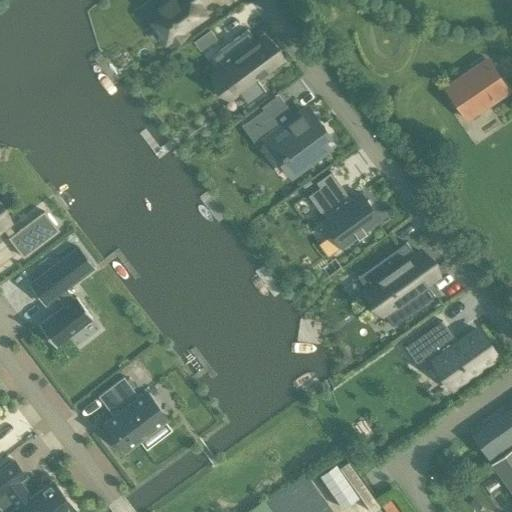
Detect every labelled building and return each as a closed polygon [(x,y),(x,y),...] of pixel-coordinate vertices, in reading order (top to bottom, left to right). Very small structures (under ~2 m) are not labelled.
[(204,0),(168,0),(147,16),(165,41),(167,39),(170,43),(185,32),(182,28),(201,14),(196,6),(204,0)] [(257,42),(247,30),(210,57),(245,105),(264,91),(252,75),(274,58),(260,39),(257,42)] [(485,59),(445,87),(468,121),(509,93),(485,59)] [(254,116),(246,122),(252,130),(261,124),(267,132),(262,136),(281,162),(279,163),(278,164),(289,178),(330,147),(326,142),(330,139),(309,111),(307,113),(304,109),(302,110),(293,117),(284,105),(278,109),(269,115),(264,109),(254,116)] [(330,172),(315,183),(319,188),(307,196),(320,213),(321,212),(325,217),(319,221),(341,250),(381,220),(360,191),(350,199),(330,172)] [(44,211),(14,233),(0,213),(0,233),(4,231),(9,237),(7,238),(23,258),(59,231),(44,211)] [(420,248),(413,253),(406,243),(404,244),(359,276),(366,286),(362,290),(382,318),(385,316),(392,326),(434,296),(427,286),(441,276),(420,248)] [(77,245),(27,282),(45,305),(56,296),(66,289),(94,268),(77,245)] [(75,296),(73,298),(66,289),(56,296),(63,305),(39,324),(56,346),(92,319),(75,296)] [(441,320),(404,347),(421,370),(430,363),(451,392),(500,358),(477,325),(455,340),(441,320)] [(145,391),(137,396),(123,377),(98,396),(113,415),(102,423),(123,451),(166,419),(145,391)] [(511,404),(470,434),(488,459),(511,441),(511,404)] [(511,450),(492,464),(511,492),(511,450)] [(333,462),(372,510),(380,503),(342,455),(333,462)] [(31,499),(18,482),(25,476),(13,462),(0,471),(0,497),(1,497),(12,511),(70,511),(73,510),(52,482),(31,499)] [(274,511),(332,511),(305,474),(304,475),(279,492),(277,489),(264,498),(274,511)] [(274,511),(264,498),(243,511),(274,511)]
